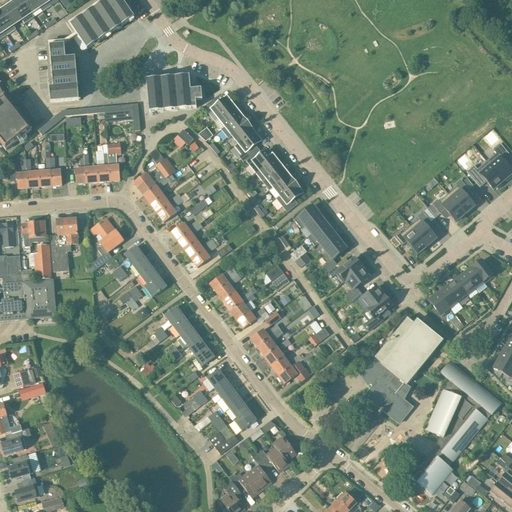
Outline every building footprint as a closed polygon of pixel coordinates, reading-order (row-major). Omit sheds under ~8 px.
[(17,0),(11,5),(22,20),(24,24),(34,18),(31,14),(22,0),(17,0)] [(33,0),(22,0),(31,14),(39,8),(33,0)] [(57,0),(34,0),(43,13),(59,3),(57,0)] [(104,0),(105,2),(71,25),(87,50),(134,19),(121,0),(104,0)] [(11,5),(3,10),(13,26),(22,20),(11,5)] [(3,10),(0,11),(0,25),(7,36),(16,30),(13,26),(3,10)] [(49,88),(50,103),(78,101),(76,58),(66,59),(65,45),(51,45),(53,87),(49,88)] [(192,106),(192,101),(202,100),(201,89),(191,90),(190,76),(188,76),(189,79),(181,80),(181,77),(174,78),(175,81),(167,81),(167,78),(160,79),(161,82),(153,82),(153,79),(146,80),(149,109),(192,106)] [(0,143),(6,151),(32,130),(3,95),(0,89),(0,143)] [(215,122),(219,119),(234,107),(227,98),(219,105),(215,100),(204,108),(215,122)] [(240,115),(234,107),(219,119),(225,127),(240,115)] [(130,111),(126,111),(121,112),(117,112),(113,113),(109,113),(105,113),(106,124),(133,121),(133,119),(133,115),(132,111),(130,111)] [(247,124),(240,115),(225,127),(221,130),(228,139),(232,136),(247,124)] [(254,132),(247,124),(232,136),(238,144),(254,132)] [(194,140),(183,130),(177,136),(188,147),(194,140)] [(203,131),(199,135),(198,136),(205,141),(206,143),(210,139),(203,131)] [(499,139),(492,131),(484,138),(491,146),(499,139)] [(261,141),(254,132),(238,144),(234,147),(242,156),(239,158),(243,163),(245,161),(258,151),(255,146),(261,141)] [(487,162),(504,182),(505,181),(507,182),(511,177),(511,176),(511,175),(511,171),(505,164),(511,158),(511,157),(500,144),(493,150),(496,154),(487,162)] [(110,183),(120,182),(119,166),(117,167),(116,157),(121,156),(120,145),(108,146),(110,183)] [(99,184),(110,183),(108,146),(103,146),(104,154),(97,154),(98,168),(99,184)] [(79,149),(81,169),(75,170),(76,185),(87,184),(86,169),(85,169),(84,151),(83,149),(79,149)] [(249,165),(256,174),(275,159),(268,150),(262,155),(258,151),(245,161),(249,165)] [(86,169),(87,184),(99,184),(98,168),(89,169),(88,151),(85,151),(84,151),(85,169),(86,169)] [(466,163),(470,160),(465,154),(456,162),(463,171),(469,167),(466,163)] [(61,171),(55,171),(54,158),(50,159),(51,172),(50,172),(51,187),(62,186),(61,171)] [(38,173),(40,188),(51,187),(50,172),(51,172),(50,159),(46,159),(47,172),(38,173)] [(160,172),(166,180),(172,176),(176,172),(167,159),(156,167),(160,172)] [(282,168),(275,159),(256,174),(263,183),(282,168)] [(18,190),(28,189),(27,174),(26,160),(22,161),(23,174),(17,174),(18,190)] [(32,173),(30,160),(26,161),(28,189),(40,188),(38,173),(32,173)] [(504,182),(487,162),(477,170),(474,166),(467,173),(480,188),(479,186),(485,181),(494,191),(496,189),(497,190),(503,185),(502,184),(504,182)] [(289,176),(282,168),(263,183),(270,192),(274,188),(289,176)] [(166,180),(160,172),(155,176),(156,177),(151,181),(146,174),(134,183),(144,196),(156,187),(166,180)] [(172,176),(166,180),(156,187),(144,196),(150,205),(163,196),(159,191),(169,183),(170,184),(175,180),(172,176)] [(295,184),(289,176),(274,188),(280,196),(295,184)] [(457,187),(448,195),(465,215),(475,207),(469,200),(464,194),(469,190),(461,181),(456,185),(457,187)] [(294,200),(302,193),(295,184),(280,196),(276,199),(287,214),(298,205),(294,200)] [(178,195),(168,203),(163,196),(150,205),(157,215),(170,205),(170,206),(181,198),(178,195)] [(170,205),(157,215),(164,224),(176,215),(173,210),(183,202),(184,204),(189,200),(186,195),(181,198),(170,206),(170,205)] [(438,200),(432,205),(433,205),(440,214),(445,210),(456,223),(465,215),(448,195),(439,202),(438,200)] [(188,213),(192,218),(205,208),(202,203),(188,213)] [(305,227),(320,215),(313,206),(294,221),(302,230),(305,227)] [(419,219),(410,227),(427,247),(437,239),(426,227),(431,223),(423,213),(417,218),(419,219)] [(305,227),(311,235),(312,235),(326,224),(320,215),(305,227)] [(197,222),(187,229),(184,224),(171,233),(178,242),(190,233),(190,232),(200,225),(205,221),(201,216),(196,220),(197,222)] [(66,246),(51,247),(53,273),(69,272),(67,252),(71,252),(71,245),(78,245),(76,219),(56,221),(58,237),(66,237),(66,246)] [(50,246),(46,246),(45,239),(46,239),(44,222),(21,224),(24,248),(25,248),(25,250),(31,250),(30,247),(32,247),(32,244),(39,243),(39,246),(37,246),(38,254),(34,255),(36,281),(52,280),(50,246)] [(113,233),(104,222),(91,231),(104,247),(98,251),(102,257),(92,264),(93,273),(112,259),(108,253),(123,242),(115,231),(113,233)] [(312,235),(311,235),(308,238),(315,247),(319,244),(318,244),(333,232),(326,224),(312,235)] [(0,235),(3,235),(5,248),(14,248),(12,225),(0,225),(0,235)] [(197,242),(192,236),(202,228),(200,225),(190,232),(190,233),(178,242),(184,251),(197,242)] [(255,231),(251,226),(246,230),(250,235),(255,231)] [(399,233),(394,237),(402,247),(407,243),(417,255),(427,247),(410,227),(401,235),(399,233)] [(318,244),(319,244),(325,252),(340,241),(333,232),(318,244)] [(204,252),(214,244),(212,240),(201,248),(197,242),(184,251),(191,260),(204,251),(204,252)] [(347,249),(340,241),(325,252),(321,255),(328,264),(323,268),(327,273),(337,265),(333,260),(347,249)] [(204,251),(191,260),(198,269),(210,260),(207,255),(217,247),(214,244),(204,252),(204,251)] [(133,265),(143,258),(136,248),(125,255),(133,265)] [(300,258),(295,252),(290,256),(295,262),(300,258)] [(21,272),(20,257),(7,258),(0,258),(0,276),(2,276),(3,284),(22,283),(22,282),(21,272)] [(307,264),(301,257),(300,258),(295,262),(301,269),(307,264)] [(111,272),(119,265),(114,258),(105,264),(111,272)] [(140,276),(151,268),(143,258),(133,265),(140,276)] [(345,282),(362,269),(355,259),(341,269),(338,265),(337,265),(327,273),(332,278),(336,275),(343,284),(345,282)] [(481,261),(472,268),(484,283),(483,283),(485,285),(494,278),(481,261)] [(113,273),(116,278),(124,272),(121,267),(113,273)] [(267,275),(271,281),(282,273),(278,267),(267,275)] [(145,288),(158,278),(151,268),(140,276),(148,286),(145,287),(145,288)] [(222,276),(210,285),(216,293),(228,284),(238,276),(232,268),(222,276)] [(472,268),(464,274),(475,289),(483,283),(484,283),(472,268)] [(345,282),(352,291),(346,296),(350,301),(360,293),(356,288),(369,278),(362,269),(345,282)] [(21,272),(22,282),(33,281),(32,271),(21,272)] [(128,277),(124,272),(116,278),(120,282),(128,277)] [(288,280),(282,273),(271,281),(277,288),(288,280)] [(464,274),(455,281),(467,296),(467,295),(475,289),(464,274)] [(223,303),(235,293),(231,287),(241,279),(239,276),(216,293),(223,303)] [(153,298),(166,288),(158,278),(145,288),(153,298)] [(0,322),(56,318),(53,280),(22,283),(3,284),(3,285),(3,289),(0,289),(0,322)] [(455,281),(447,288),(458,302),(458,303),(459,305),(468,297),(467,295),(467,296),(455,281)] [(132,298),(140,293),(136,287),(128,293),(132,298)] [(360,293),(350,301),(354,307),(357,305),(363,313),(364,313),(384,297),(377,288),(364,298),(360,293)] [(450,309),(458,303),(458,302),(447,288),(438,294),(450,309)] [(243,303),(253,296),(250,292),(240,300),(235,293),(223,303),(230,313),(243,303)] [(143,297),(140,293),(132,298),(135,302),(143,297)] [(451,311),(450,309),(438,294),(429,301),(442,318),(451,311)] [(245,307),(255,299),(253,296),(243,303),(230,313),(237,322),(250,313),(245,307)] [(287,296),(280,301),(284,306),(291,301),(287,296)] [(364,313),(363,313),(362,314),(369,324),(364,327),(369,332),(383,321),(379,316),(392,306),(384,297),(364,313)] [(135,302),(132,298),(126,303),(133,311),(138,307),(135,302)] [(173,326),(183,318),(176,308),(165,316),(173,326)] [(237,322),(243,330),(256,321),(256,320),(266,313),(263,309),(253,316),(250,313),(237,322)] [(281,319),(277,313),(265,322),(270,328),(281,319)] [(181,336),(191,328),(183,318),(173,326),(181,336)] [(414,324),(407,319),(375,359),(363,374),(373,388),(366,397),(378,407),(381,409),(382,410),(380,412),(379,414),(380,415),(381,413),(383,411),(399,424),(412,408),(399,398),(398,396),(406,386),(407,386),(443,342),(417,320),(414,324)] [(251,340),(257,348),(269,339),(270,339),(274,336),(281,331),(277,326),(266,334),(263,330),(251,340)] [(164,333),(161,328),(145,339),(149,344),(164,333)] [(188,346),(199,339),(191,328),(181,336),(188,346)] [(270,339),(269,339),(257,348),(264,358),(277,349),(272,343),(283,334),(281,331),(274,336),(270,339)] [(152,349),(168,338),(164,333),(149,344),(152,349)] [(361,337),(358,333),(351,338),(354,343),(361,337)] [(196,356),(206,349),(199,339),(188,346),(196,356)] [(284,350),(291,345),(288,340),(281,346),(284,350)] [(330,355),(322,344),(311,353),(312,355),(318,351),(322,356),(329,355),(330,355)] [(450,358),(455,353),(444,344),(440,350),(450,358)] [(172,358),(180,352),(176,348),(168,354),(172,358)] [(203,367),(214,359),(206,349),(196,356),(203,367)] [(271,368),(284,358),(277,349),(264,358),(271,368)] [(511,354),(504,350),(499,359),(511,366),(511,354)] [(183,357),(180,352),(172,358),(175,363),(183,357)] [(288,363),(284,358),(271,368),(279,377),(291,368),(302,360),(303,360),(299,355),(292,360),(288,363)] [(511,366),(499,359),(494,369),(511,379),(511,366)] [(291,368),(279,377),(285,386),(296,377),(301,383),(311,376),(305,369),(305,370),(301,364),(304,361),(302,360),(291,368)] [(501,404),(449,362),(440,374),(449,381),(445,391),(443,391),(425,431),(441,438),(439,443),(438,447),(437,448),(436,451),(435,452),(433,455),(432,457),(431,458),(429,460),(426,464),(425,465),(422,468),(420,469),(417,472),(414,474),(418,481),(417,484),(432,496),(453,471),(444,464),(448,459),(453,463),(487,420),(491,415),(492,416),(501,404)] [(36,384),(32,370),(27,372),(13,376),(17,389),(31,386),(30,386),(36,384)] [(215,389),(225,381),(218,371),(207,379),(215,389)] [(195,373),(187,379),(190,384),(198,378),(195,373)] [(222,399),(233,391),(225,381),(215,389),(222,399)] [(42,384),(20,392),(23,401),(45,394),(42,384)] [(230,409),(240,401),(233,391),(222,399),(230,409)] [(193,398),(197,403),(204,397),(201,392),(193,398)] [(208,401),(204,397),(197,403),(200,407),(208,401)] [(235,421),(248,411),(240,401),(230,409),(237,419),(235,421)] [(5,412),(3,405),(0,406),(0,435),(11,432),(7,418),(7,417),(6,415),(8,414),(7,412),(5,412)] [(381,409),(378,407),(373,413),(376,415),(381,409)] [(242,431),(255,422),(248,411),(235,421),(242,431)] [(212,423),(219,417),(216,412),(208,418),(212,423)] [(212,423),(216,428),(224,423),(219,417),(212,423)] [(270,422),(261,429),(265,434),(275,426),(270,422)] [(54,449),(62,446),(51,424),(43,426),(54,449)] [(296,454),(284,438),(286,436),(282,431),(278,434),(282,439),(273,446),(276,450),(277,449),(286,461),(296,454)] [(5,457),(27,450),(21,432),(10,436),(12,442),(2,445),(5,457)] [(226,443),(219,433),(209,441),(220,456),(238,442),(234,437),(226,443)] [(257,439),(253,434),(247,439),(251,444),(257,439)] [(241,448),(247,450),(250,447),(245,441),(239,446),(241,448)] [(289,465),(286,461),(277,449),(276,450),(267,457),(263,451),(258,455),(263,462),(266,467),(271,463),(279,473),(289,465)] [(255,452),(250,456),(258,465),(263,462),(258,455),(255,452)] [(41,472),(36,454),(17,459),(19,466),(9,469),(12,480),(41,472)] [(509,466),(510,467),(511,463),(511,460),(505,455),(501,460),(509,466)] [(67,456),(61,458),(64,468),(71,466),(67,456)] [(508,468),(509,466),(501,460),(500,459),(497,464),(505,471),(508,468)] [(259,467),(249,474),(261,491),(271,483),(266,476),(259,467)] [(501,480),(498,483),(511,494),(511,471),(508,468),(505,471),(504,472),(506,474),(501,480)] [(234,475),(229,478),(232,482),(235,487),(240,484),(251,498),(261,491),(249,474),(243,479),(240,474),(235,477),(234,475)] [(87,479),(79,482),(82,490),(90,487),(87,479)] [(19,504),(40,498),(35,480),(23,483),(25,490),(15,492),(19,504)] [(228,511),(241,511),(245,510),(237,500),(242,496),(238,490),(235,487),(232,482),(223,489),(229,496),(221,502),(228,511)] [(511,494),(498,483),(491,492),(511,509),(511,508),(511,494)] [(476,491),(485,498),(488,493),(480,486),(476,491)] [(455,492),(450,488),(446,493),(451,497),(455,492)] [(346,493),(338,501),(348,511),(361,511),(362,511),(362,509),(346,493)] [(448,502),(452,505),(459,497),(455,493),(448,502)] [(43,511),(51,511),(57,511),(56,509),(64,507),(62,498),(46,502),(47,505),(42,506),(43,511)] [(333,511),(348,511),(338,501),(330,509),(333,511)] [(374,502),(369,508),(373,511),(375,511),(380,508),(374,502)] [(468,511),(470,510),(460,502),(451,511),(468,511)]
